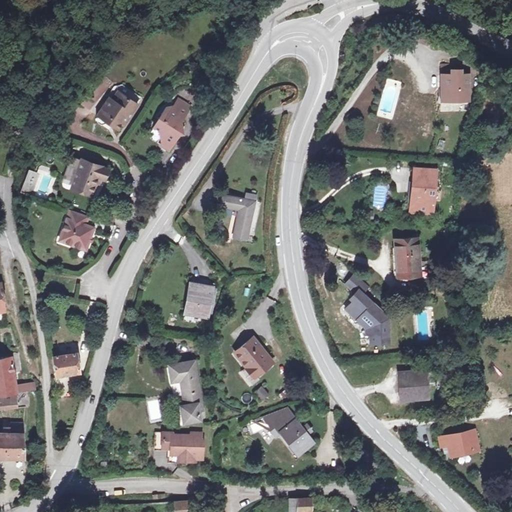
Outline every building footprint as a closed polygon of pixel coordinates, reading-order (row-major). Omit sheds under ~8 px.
[(441,64),(442,72),(448,72),(455,71),(455,67),(455,63),(441,64)] [(447,85),(445,88),(456,99),(473,98),(472,71),(464,71),(464,67),(455,67),(455,71),(448,72),(447,85)] [(456,99),(445,88),(447,85),(448,72),(442,72),(442,86),(443,100),(456,99)] [(118,84),(112,92),(117,95),(123,87),(118,84)] [(128,121),(135,112),(132,110),(140,100),(123,87),(117,95),(112,92),(97,110),(100,113),(98,117),(102,119),(106,119),(113,124),(115,121),(120,125),(125,119),(128,121)] [(419,89),(414,110),(423,112),(423,116),(433,117),(438,94),(419,89)] [(142,102),(140,100),(132,110),(135,112),(142,102)] [(174,149),(182,137),(180,132),(187,130),(185,121),(193,109),(181,100),(173,111),(169,107),(155,127),(162,132),(165,144),(174,149)] [(422,120),(423,116),(423,112),(414,110),(413,118),(422,120)] [(171,153),(174,149),(165,144),(162,147),(171,153)] [(92,199),(93,196),(97,186),(100,188),(107,171),(82,162),(70,191),(92,199)] [(415,167),(414,179),(417,180),(417,186),(408,185),(406,204),(410,206),(410,210),(432,212),(436,169),(415,167)] [(250,241),(259,203),(227,196),(224,206),(242,211),(236,237),(250,241)] [(89,222),(71,215),(60,243),(86,254),(95,233),(86,229),(89,222)] [(395,235),(398,264),(408,263),(408,269),(428,268),(428,257),(419,257),(418,234),(395,235)] [(351,310),(368,325),(368,330),(372,330),(372,339),(392,338),(391,314),(362,288),(368,281),(356,270),(346,281),(356,290),(354,292),(357,294),(354,298),(359,302),(351,310)] [(208,310),(211,283),(191,280),(188,307),(208,310)] [(0,281),(0,325),(8,324),(2,281),(0,281)] [(217,284),(211,283),(208,310),(213,310),(217,284)] [(359,302),(354,298),(347,306),(351,310),(359,302)] [(263,342),(256,333),(237,349),(249,363),(253,363),(260,371),(274,360),(262,345),(263,342)] [(58,373),(83,370),(81,351),(72,351),(71,349),(67,349),(68,352),(55,354),(58,373)] [(0,356),(0,392),(4,392),(10,392),(16,391),(15,382),(12,355),(0,356)] [(201,399),(195,358),(169,362),(172,379),(182,378),(183,383),(181,383),(184,402),(180,403),(183,420),(201,417),(197,400),(201,399)] [(422,373),(397,376),(401,403),(425,400),(422,373)] [(35,381),(15,382),(16,391),(29,389),(35,388),(35,381)] [(266,386),(257,390),(260,400),(269,397),(266,386)] [(4,397),(4,392),(0,392),(0,402),(18,401),(18,403),(30,402),(29,389),(16,391),(10,392),(10,396),(4,397)] [(281,430),(299,450),(313,438),(306,430),(310,427),(305,421),(301,424),(285,405),(281,407),(286,421),(288,423),(281,429),(281,430)] [(281,407),(262,416),(264,418),(277,433),(281,430),(281,429),(288,423),(286,421),(281,407)] [(0,454),(24,454),(24,430),(22,430),(22,422),(10,422),(10,420),(4,420),(4,430),(0,430),(0,454)] [(172,431),(155,430),(153,445),(170,446),(175,452),(184,452),(184,459),(194,459),(194,457),(201,457),(203,439),(201,439),(201,432),(191,431),(191,433),(171,433),(172,431)] [(475,430),(447,436),(449,444),(451,455),(479,449),(475,430)] [(447,436),(441,438),(442,445),(449,444),(447,436)] [(365,443),(360,448),(377,467),(382,463),(365,443)] [(175,452),(170,446),(169,458),(184,459),(184,452),(175,452)] [(312,495),(299,495),(299,508),(312,508),(312,495)] [(177,511),(189,511),(189,501),(177,502),(177,511)]
